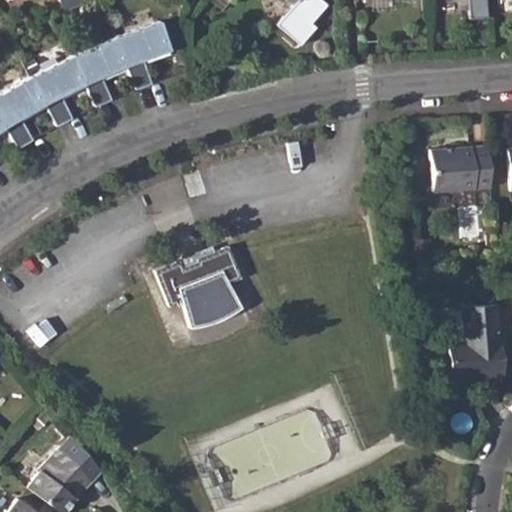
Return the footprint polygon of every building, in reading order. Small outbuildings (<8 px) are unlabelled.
[(288,0),(294,5),(277,23),(302,45),(319,25),(314,22),(330,3),(326,0),(288,0)] [(0,124),(2,123),(16,145),(31,137),(18,114),(42,100),(54,123),(70,115),(59,92),(82,80),(93,103),(109,96),(99,72),(123,62),(133,86),(149,80),(141,55),(166,46),(156,17),(112,33),(69,53),(27,74),(0,90),(0,124)] [(485,186),(483,145),(425,148),(428,190),(485,186)] [(511,188),(511,145),(502,146),(505,189),(511,188)] [(181,255),(176,256),(155,265),(169,302),(181,296),(189,323),(196,323),(206,321),(215,317),(225,312),(233,306),(238,301),(225,278),(234,275),(239,272),(226,241),(209,248),(198,252),(200,257),(184,263),(181,255)] [(500,380),(494,306),(458,308),(459,312),(444,312),(445,346),(447,383),(500,380)] [(40,473),(29,487),(61,511),(67,511),(76,502),(94,485),(64,450),(38,471),(40,473)] [(33,511),(18,500),(8,511),(33,511)]
